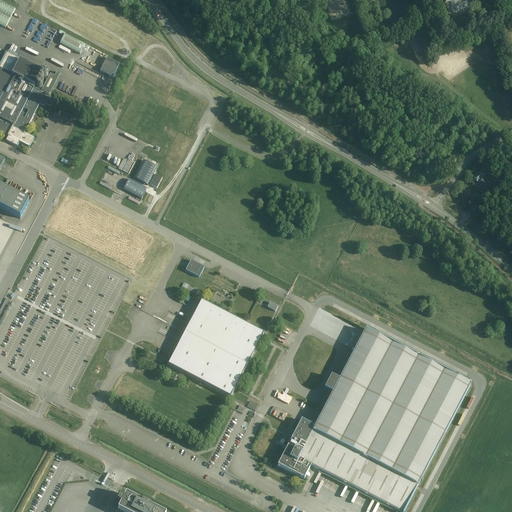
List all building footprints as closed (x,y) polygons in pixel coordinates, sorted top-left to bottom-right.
[(445,0),(446,3),(451,2),(451,3),(451,6),(453,7),(452,8),(452,9),(452,10),(452,11),(452,12),(453,12),(453,13),(454,13),(455,13),(456,13),(457,13),(458,13),(458,12),(459,10),(460,11),(464,10),(470,9),(469,2),(462,3),(462,4),(458,1),(457,0),(445,0)] [(0,2),(0,27),(6,31),(17,11),(0,2)] [(60,44),(76,53),(80,55),(85,47),(64,36),(60,44)] [(0,132),(9,138),(7,142),(18,148),(20,143),(30,148),(35,139),(25,134),(40,105),(45,108),(46,106),(51,108),(54,103),(34,92),(43,74),(8,56),(1,70),(0,70),(0,132)] [(101,72),(113,78),(120,65),(108,59),(101,72)] [(55,77),(50,75),(42,92),(49,95),(60,74),(57,73),(55,77)] [(138,136),(134,145),(146,151),(150,142),(138,136)] [(58,162),(63,165),(69,154),(64,151),(58,162)] [(143,161),(134,179),(147,186),(157,168),(143,161)] [(481,192),(484,196),(495,188),(491,183),(489,185),(484,179),(483,178),(484,177),(481,174),(474,179),(477,182),(478,182),(479,183),(479,184),(484,190),(481,192)] [(156,175),(150,185),(157,189),(162,178),(156,175)] [(124,191),(142,200),(147,189),(129,180),(124,191)] [(0,210),(21,221),(30,205),(0,189),(0,210)] [(211,257),(213,254),(200,248),(199,251),(211,257)] [(186,272),(199,279),(204,269),(191,262),(186,272)] [(168,365),(230,398),(233,394),(234,394),(264,335),(202,302),(171,361),(170,361),(168,365)] [(268,308),(275,312),(278,307),(270,303),(268,308)] [(302,422),(277,466),(304,480),(311,467),(314,468),(319,471),(320,471),(397,511),(407,511),(418,490),(421,486),(472,387),(470,386),(367,332),(365,331),(365,332),(339,381),(331,377),(324,390),(332,394),(325,408),(322,414),(317,424),(314,428),(302,422)] [(323,342),(326,337),(315,331),(313,337),(323,342)] [(297,368),(296,371),(307,377),(309,375),(297,368)] [(305,380),(306,377),(296,372),(293,378),(304,383),(305,380)] [(293,389),(290,395),(296,398),(298,391),(293,389)] [(300,401),(307,404),(309,398),(302,395),(300,401)] [(247,407),(256,411),(259,406),(250,402),(247,407)] [(158,511),(150,508),(150,507),(142,503),(142,504),(126,496),(124,499),(120,497),(117,502),(122,505),(119,510),(121,511),(158,511)]
